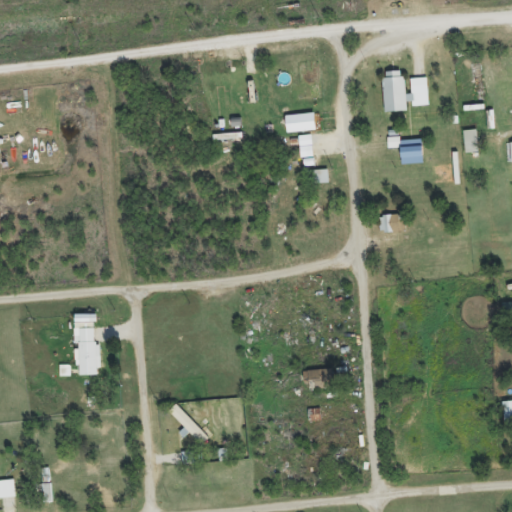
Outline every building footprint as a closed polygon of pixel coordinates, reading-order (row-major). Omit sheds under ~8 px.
[(382,120),(407,118),(407,114),(426,113),(425,85),(408,86),(409,101),(402,101),(401,78),(380,79),(382,120)] [(283,122),(283,139),(313,138),(312,121),(283,122)] [(460,138),(462,161),(476,160),(474,137),(460,138)] [(311,164),(310,142),(296,143),(297,165),(311,164)] [(420,171),(419,147),(397,148),(397,144),(385,144),(385,156),(398,156),(398,172),(420,171)] [(326,177),(313,177),(313,191),(326,190),(326,177)] [(378,240),(404,239),(403,230),(396,230),(396,222),(377,223),(378,240)] [(72,322),(72,357),(74,357),(74,383),(97,382),(97,351),(92,351),(92,322),(72,322)] [(308,396),(331,395),(330,377),(300,378),(300,391),(308,390),(308,396)] [(511,426),(511,411),(511,408),(500,409),(502,428),(511,426)] [(198,453),(206,446),(178,416),(171,423),(198,453)] [(0,505),(13,505),(11,488),(0,488),(0,505)]
